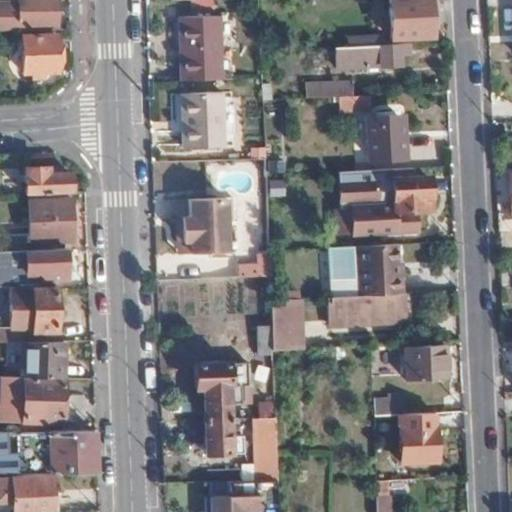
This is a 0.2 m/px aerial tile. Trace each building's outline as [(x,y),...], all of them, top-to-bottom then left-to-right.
[(0,28),(57,28),(57,0),(19,0),(20,2),(11,3),(11,13),(0,13),(0,28)] [(427,33),(426,0),(388,0),(390,35),(427,33)] [(348,44),(383,43),(383,32),(373,33),(372,18),(348,20),(348,44)] [(180,80),(220,78),(219,26),(179,26),(180,80)] [(55,70),(55,34),(22,34),(21,70),(55,70)] [(407,51),(407,41),(383,43),(348,44),(336,45),(337,65),(398,62),(398,52),(407,51)] [(343,93),(354,93),(353,80),(322,81),(322,95),(343,93)] [(222,146),(221,92),(181,93),(182,147),(222,146)] [(372,106),(371,92),(354,93),(343,93),(345,107),(372,106)] [(401,154),(399,117),(365,118),(366,155),(401,154)] [(410,177),(409,166),(393,167),(393,209),(429,208),(428,176),(410,177)] [(24,168),(24,193),(70,192),(69,173),(47,173),(47,167),(24,168)] [(180,216),(182,253),(226,251),(224,198),(187,198),(188,216),(180,216)] [(70,199),(24,200),(25,241),(71,240),(70,199)] [(403,290),(405,290),(404,272),(398,272),(398,258),(397,242),(358,244),(360,292),(403,290)] [(65,278),(65,248),(23,249),(24,273),(41,273),(41,277),(54,278),(65,278)] [(54,283),(54,278),(41,277),(41,273),(24,273),(15,273),(15,284),(54,283)] [(57,329),(57,283),(54,283),(15,284),(10,284),(10,327),(21,327),(31,327),(31,329),(57,329)] [(360,292),(327,294),(328,321),(361,320),(362,314),(378,313),(379,320),(405,318),(403,290),(360,292)] [(270,348),(301,346),(298,296),(268,297),(270,348)] [(0,340),(21,341),(21,327),(10,327),(0,326),(0,340)] [(63,377),(64,341),(21,341),(19,376),(63,377)] [(335,344),(335,358),(374,356),(374,342),(335,344)] [(203,389),(204,418),(228,418),(228,401),(238,401),(238,384),(229,384),(228,343),(194,346),(195,390),(203,389)] [(446,376),(445,343),(406,346),(407,377),(446,376)] [(319,365),(335,364),(335,358),(335,344),(319,345),(319,365)] [(399,375),(398,346),(383,346),(384,375),(399,375)] [(0,420),(62,422),(63,377),(19,376),(1,376),(0,397),(0,420)] [(410,395),(375,397),(375,413),(400,412),(411,411),(410,395)] [(257,417),(273,416),(272,402),(257,403),(257,417)] [(437,461),(435,409),(411,411),(400,412),(402,468),(423,467),(423,461),(437,461)] [(255,478),(276,477),(273,416),(257,417),(252,417),(255,478)] [(228,418),(204,418),(205,454),(241,452),(241,434),(229,434),(228,418)] [(94,473),(94,432),(19,430),(19,473),(94,473)] [(277,511),(276,477),(255,478),(210,480),(211,495),(204,495),(204,511),(277,511)] [(407,489),(406,477),(376,479),(376,511),(390,511),(390,490),(407,489)] [(12,511),(50,511),(50,478),(12,478),(12,511)]
